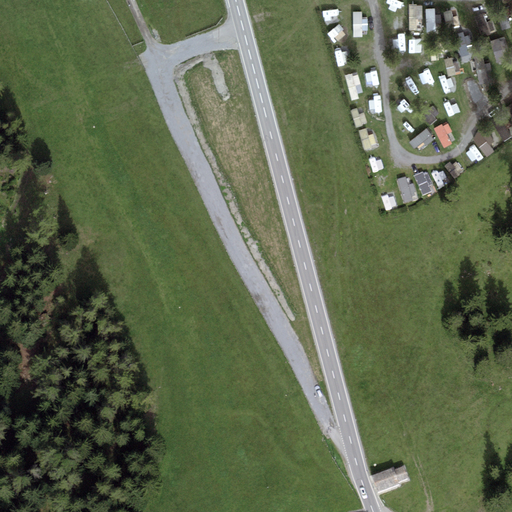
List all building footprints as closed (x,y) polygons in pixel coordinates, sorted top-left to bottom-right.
[(389,0),(386,10),(399,13),(402,1),(397,0),(389,0)] [(417,30),(417,4),(408,4),(408,30),(417,30)] [(501,29),(510,28),(507,10),(498,11),(501,29)] [(361,12),(353,12),(354,36),(361,36),(361,30),(367,30),(367,19),(361,19),(361,12)] [(459,55),(468,54),(463,31),(455,33),(459,55)] [(498,38),(490,41),(497,61),(504,59),(498,38)] [(409,39),(409,54),(422,54),(422,39),(409,39)] [(432,43),(431,52),(440,54),(442,44),(432,43)] [(473,56),(479,84),(489,82),(482,54),(473,56)] [(442,79),(443,91),(451,90),(451,78),(442,79)] [(470,102),(482,98),(478,88),(473,89),(471,80),(463,83),(470,102)] [(505,141),(511,135),(499,116),(492,121),(505,141)] [(443,148),(452,145),(448,134),(452,132),(448,122),(435,128),(443,148)] [(368,127),(359,130),(365,150),(374,147),(368,127)] [(418,152),(435,141),(427,129),(410,139),(418,152)] [(438,188),(448,183),(442,172),(433,176),(438,188)] [(407,179),(398,180),(402,205),(415,203),(412,186),(408,187),(407,179)] [(382,200),(387,212),(397,208),(392,196),(382,200)] [(393,469),(371,477),(374,486),(377,494),(399,486),(398,484),(408,480),(403,467),(394,471),(393,469)]
